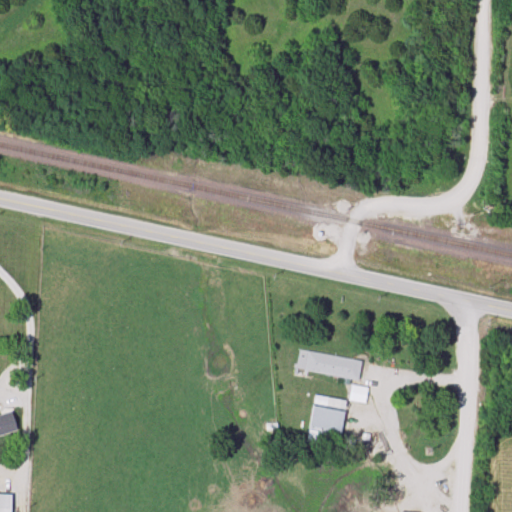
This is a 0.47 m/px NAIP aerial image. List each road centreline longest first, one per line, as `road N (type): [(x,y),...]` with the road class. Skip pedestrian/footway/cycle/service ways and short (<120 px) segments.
road 1 (secondary): [(0,201),(511,312)]
road 2 (residential): [(339,274),(361,213),(442,204),(472,174),(482,0)]
road 3 (residential): [(465,511),(475,305)]
